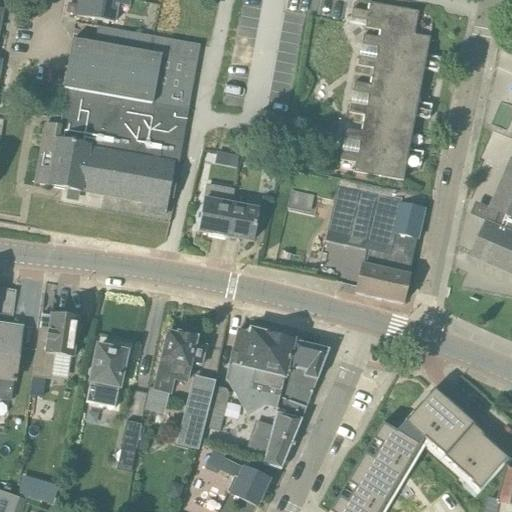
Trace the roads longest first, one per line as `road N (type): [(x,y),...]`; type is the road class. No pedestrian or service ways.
road 1 (tertiary): [(368,321),(232,286),(0,252)]
road 2 (residential): [(427,293),(487,0)]
road 3 (residential): [(368,321),(286,511)]
road 4 (residential): [(438,345),(431,362),(437,380),(511,446)]
